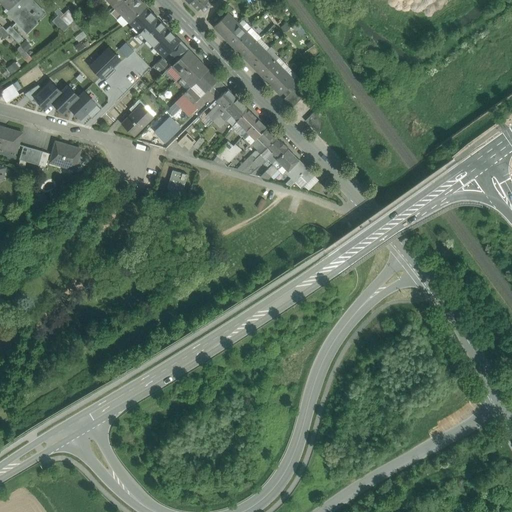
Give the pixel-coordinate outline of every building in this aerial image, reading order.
[(0,0),(9,9),(18,0),(0,0)] [(18,0),(9,9),(6,11),(21,27),(28,21),(31,24),(41,15),(36,10),(38,9),(29,0),(18,0)] [(122,0),(115,7),(129,22),(145,6),(139,0),(122,0)] [(191,0),(189,2),(197,11),(208,0),(191,0)] [(228,4),(219,13),(223,17),(227,13),(227,14),(232,9),(228,4)] [(180,40),(145,6),(129,22),(139,32),(136,35),(151,49),(153,46),(164,56),(168,52),(180,40)] [(63,14),(58,8),(54,12),(58,15),(60,17),(63,14)] [(63,14),(60,17),(68,25),(76,18),(71,13),(68,9),(63,14)] [(223,17),(214,26),(224,36),(237,23),(227,14),(227,13),(223,17)] [(60,17),(58,15),(52,21),(63,32),(69,26),(68,25),(60,17)] [(508,34),(511,32),(511,19),(503,24),(508,34)] [(237,23),(224,36),(233,45),(246,33),(237,23)] [(23,39),(10,25),(5,30),(18,43),(23,39)] [(77,40),(85,35),(82,30),(75,35),(77,40)] [(246,33),(233,45),(242,55),(255,42),(246,33)] [(180,40),(168,52),(172,56),(167,61),(171,65),(188,48),(180,40)] [(255,42),(242,55),(252,64),(265,52),(255,42)] [(188,48),(171,65),(181,76),(198,59),(188,48)] [(101,78),(119,60),(109,49),(90,67),(101,78)] [(265,52),(252,64),(261,74),(274,61),(265,52)] [(167,64),(161,59),(156,64),(160,68),(158,70),(160,71),(167,64)] [(198,59),(181,76),(191,86),(195,82),(208,69),(198,59)] [(274,61),(261,74),(271,84),(284,71),(274,61)] [(208,69),(195,82),(205,92),(207,89),(218,79),(209,69),(208,69)] [(284,71),(271,84),(280,93),(282,92),(293,81),(293,80),(284,71)] [(215,89),(222,83),(218,79),(207,89),(217,99),(221,95),(215,89)] [(293,81),(282,92),(286,96),(292,90),(296,86),(299,84),(294,79),(293,80),(293,81)] [(60,91),(50,81),(42,90),(34,97),(35,98),(46,109),(52,103),(51,102),(61,92),(60,91)] [(222,83),(215,89),(221,95),(227,88),(222,83)] [(6,102),(19,95),(12,85),(0,92),(6,102)] [(34,97),(42,90),(38,85),(24,94),(31,101),(35,98),(34,97)] [(67,85),(60,91),(61,92),(51,102),(52,103),(63,114),(70,108),(69,107),(80,97),(78,96),(67,85)] [(296,86),(292,90),(300,99),(305,95),(296,86)] [(199,97),(189,88),(183,94),(188,100),(190,102),(192,104),(199,97)] [(217,99),(216,100),(218,103),(206,115),(212,121),(213,120),(236,97),(227,88),(221,95),(217,99)] [(300,99),(292,90),(288,95),(296,103),(300,99)] [(80,97),(69,107),(70,108),(81,119),(87,113),(95,104),(96,104),(83,91),(78,96),(80,97)] [(187,105),(185,103),(188,100),(183,94),(177,100),(184,108),(187,105)] [(296,103),(288,95),(286,96),(283,99),(292,107),(296,103)] [(236,97),(213,120),(220,127),(227,120),(233,126),(247,109),(247,108),(236,97)] [(139,99),(129,109),(133,114),(141,106),(143,109),(146,106),(139,99)] [(100,109),(95,104),(87,113),(91,118),(100,109)] [(133,114),(123,123),(133,134),(151,117),(143,109),(141,106),(133,114)] [(233,126),(232,127),(242,136),(243,135),(257,119),(257,118),(247,109),(233,126)] [(322,121),(313,112),(309,116),(321,128),(322,121)] [(321,128),(309,116),(305,121),(319,135),(321,128)] [(257,119),(243,135),(242,136),(244,139),(243,140),(248,145),(254,139),(257,137),(266,127),(257,118),(257,119)] [(22,133),(0,126),(0,146),(16,152),(22,133)] [(265,144),(257,152),(260,155),(278,137),(267,126),(266,127),(257,137),(265,144)] [(187,133),(177,142),(182,147),(184,145),(188,149),(195,141),(187,133)] [(278,137),(260,155),(265,160),(272,152),(278,158),(288,149),(288,148),(278,137)] [(200,138),(193,145),(197,149),(204,141),(200,138)] [(228,141),(216,155),(222,160),(224,158),(223,158),(233,146),(228,141)] [(80,149),(55,142),(50,162),(74,169),(80,149)] [(233,146),(223,158),(224,158),(228,162),(241,149),(235,144),(233,146)] [(33,148),(23,146),(19,159),(29,162),(33,148)] [(42,151),(33,148),(29,162),(38,165),(42,151)] [(298,160),(288,149),(278,158),(277,160),(276,159),(272,164),(278,169),(278,170),(279,171),(282,174),(286,169),(287,170),(287,171),(298,160)] [(49,153),(42,151),(38,165),(45,167),(49,153)] [(265,160),(260,155),(256,159),(255,160),(260,165),(265,160)] [(248,159),(237,170),(243,171),(252,162),(248,159)] [(252,162),(243,171),(251,174),(260,165),(255,160),(252,162)] [(298,160),(287,171),(287,170),(285,172),(291,178),(294,181),(300,175),(307,181),(314,175),(298,160)] [(278,169),(272,164),(265,171),(270,176),(272,178),(279,171),(278,170),(278,169)] [(187,175),(172,170),(167,189),(182,193),(187,175)] [(261,198),(257,207),(261,210),(266,200),(261,198)]
